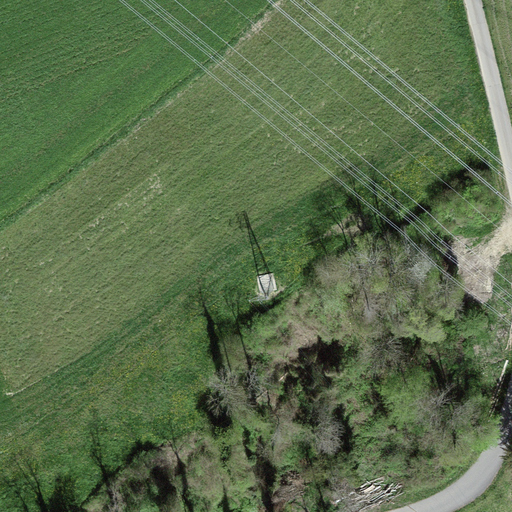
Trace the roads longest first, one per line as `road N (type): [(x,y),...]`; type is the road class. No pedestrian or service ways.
road 1 (unclassified): [(511,166),(473,0)]
road 2 (unclassified): [(418,511),(453,499),(490,466),(511,403)]
